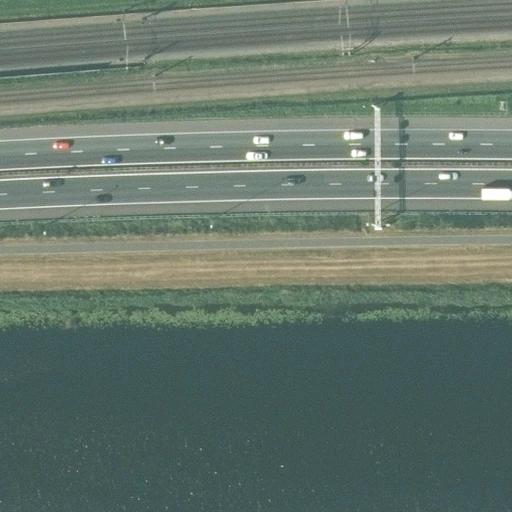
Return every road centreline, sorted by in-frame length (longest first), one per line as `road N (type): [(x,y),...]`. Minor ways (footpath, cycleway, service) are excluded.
road 1 (motorway): [(511,142),(0,154)]
road 2 (motorway): [(0,191),(511,182)]
